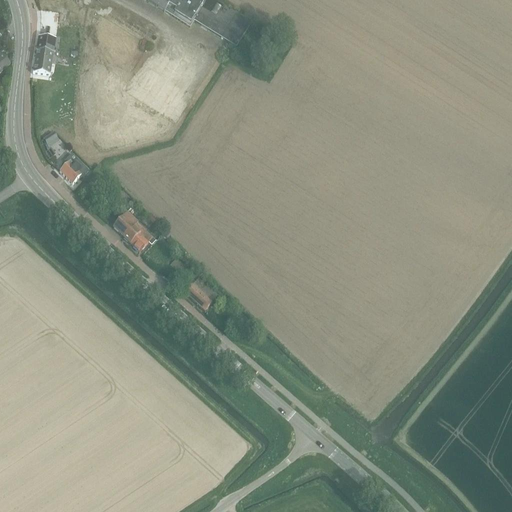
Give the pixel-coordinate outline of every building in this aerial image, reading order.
[(211,0),(143,0),(189,29),(194,22),(236,49),(251,25),(211,0)] [(32,75),(37,76),(49,78),(51,67),(53,68),(53,65),(51,65),(55,42),(38,39),(32,75)] [(264,40),(258,49),(266,54),(271,46),(264,40)] [(0,54),(0,74),(10,65),(0,54)] [(54,135),(43,141),(46,147),(57,140),(54,135)] [(64,168),(59,173),(72,186),(79,180),(80,181),(88,173),(71,156),(62,166),(64,168)] [(113,183),(107,189),(114,195),(120,189),(113,183)] [(148,245),(152,240),(136,226),(137,225),(126,214),(113,229),(140,254),(148,245)] [(184,279),(189,273),(175,261),(170,267),(184,279)] [(210,304),(217,297),(198,280),(192,288),(191,287),(184,294),(204,313),(212,305),(210,304)]
